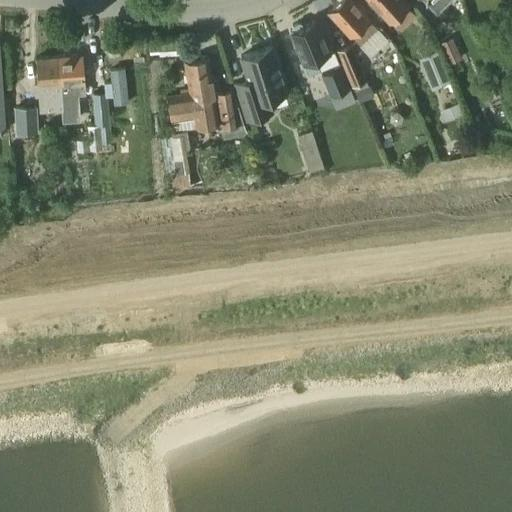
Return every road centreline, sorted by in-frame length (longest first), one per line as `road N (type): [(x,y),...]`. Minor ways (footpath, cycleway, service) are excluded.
road 1 (unclassified): [(0,309),(511,241)]
road 2 (residential): [(30,0),(213,10),(270,0)]
